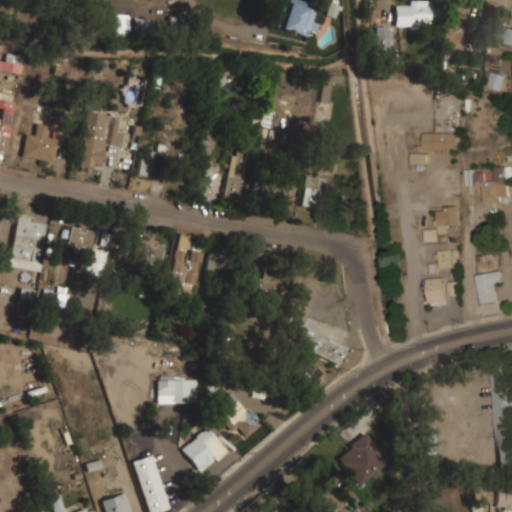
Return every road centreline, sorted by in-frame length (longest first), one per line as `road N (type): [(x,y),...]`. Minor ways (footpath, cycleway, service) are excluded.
road 1 (residential): [(383,368),(357,269),(337,246),(0,180)]
road 2 (secondary): [(511,330),(438,346),(368,376),(204,511)]
